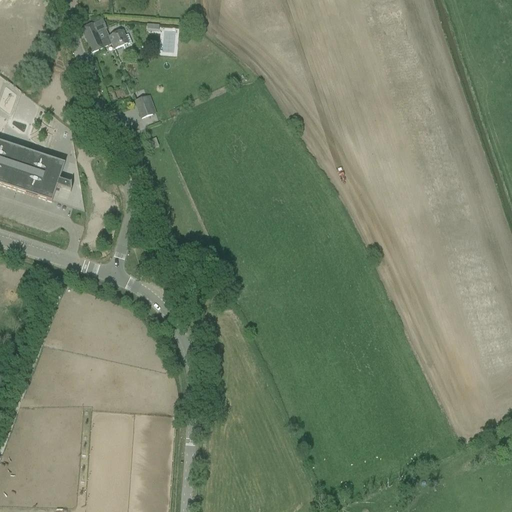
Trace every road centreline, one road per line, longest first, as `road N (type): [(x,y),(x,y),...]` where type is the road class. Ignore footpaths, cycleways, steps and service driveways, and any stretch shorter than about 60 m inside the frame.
road 1 (unclassified): [(110,273),(129,216),(127,187),(64,0)]
road 2 (tertiary): [(110,273),(162,308),(185,351),(192,404),(184,511)]
